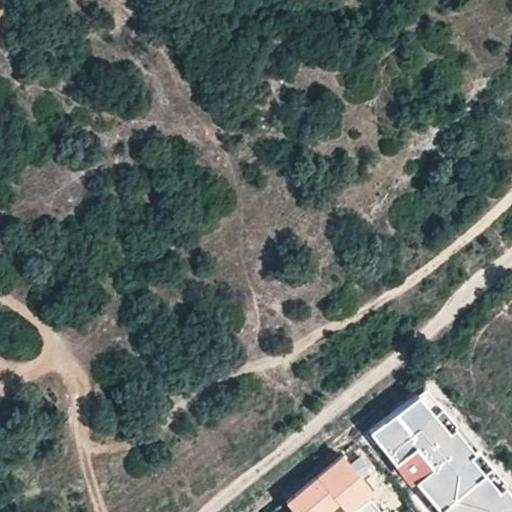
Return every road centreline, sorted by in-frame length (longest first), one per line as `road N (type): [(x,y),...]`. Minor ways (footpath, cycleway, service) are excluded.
road 1 (track): [(511,196),(460,245),(206,387),(127,443),(83,449),(70,430),(72,375),(54,333),(0,292)]
road 2 (track): [(511,258),(208,511)]
